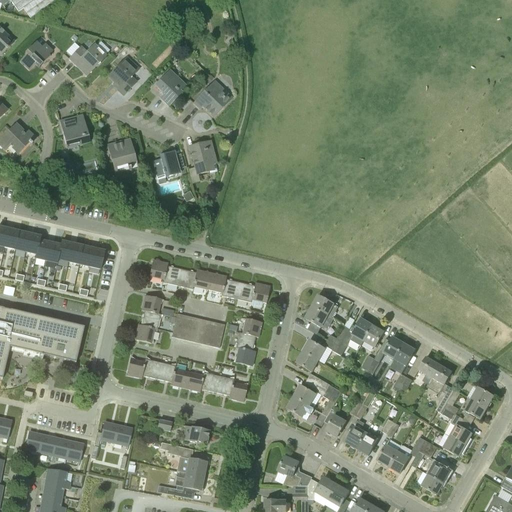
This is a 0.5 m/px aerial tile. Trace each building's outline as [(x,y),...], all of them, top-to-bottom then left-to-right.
[(55,2),(53,0),(12,0),(9,2),(17,13),(23,10),(30,20),(55,2)] [(0,29),(0,57),(11,46),(5,41),(8,38),(0,29)] [(44,45),(41,49),(36,43),(25,55),(26,56),(19,63),(29,72),(35,65),(39,69),(50,58),(48,56),(52,52),(44,45)] [(81,48),(69,60),(77,69),(86,77),(105,57),(96,48),(94,46),(86,54),(81,48)] [(136,83),(131,78),(138,70),(126,59),(108,78),(120,89),(118,91),(123,96),(136,83)] [(181,94),(180,92),(185,87),(169,72),(155,87),(164,96),(161,100),(168,107),(181,94)] [(214,79),(210,76),(204,82),(207,86),(214,79)] [(214,83),(193,104),(200,110),(202,107),(213,118),(231,99),(214,83)] [(67,120),(59,122),(65,145),(79,142),(80,146),(89,143),(82,116),(71,119),(67,120)] [(0,141),(0,146),(5,152),(11,146),(19,154),(28,144),(30,146),(32,144),(31,144),(36,139),(28,132),(24,136),(20,132),(21,130),(16,125),(0,141)] [(138,169),(133,153),(131,154),(129,145),(119,147),(118,143),(107,146),(111,164),(114,163),(116,171),(128,168),(128,172),(138,169)] [(215,164),(211,148),(209,149),(207,144),(190,148),(197,175),(209,172),(207,166),(215,164)] [(159,161),(152,163),(156,175),(157,178),(157,181),(164,179),(176,175),(180,174),(179,170),(176,157),(174,153),(163,156),(158,157),(159,161)] [(189,192),(182,196),(186,204),(193,200),(189,192)] [(0,224),(0,245),(6,247),(10,227),(0,224)] [(10,227),(6,247),(16,250),(21,230),(10,227)] [(21,230),(16,250),(26,252),(31,232),(21,230)] [(31,232),(26,252),(37,255),(42,235),(31,232)] [(41,239),(37,259),(46,262),(51,242),(41,239)] [(62,245),(58,261),(69,263),(73,243),(62,240),(62,245)] [(51,242),(46,262),(58,264),(58,261),(62,245),(51,242)] [(73,243),(69,263),(79,265),(84,246),(73,243)] [(84,246),(79,265),(89,268),(94,248),(84,246)] [(94,248),(89,268),(101,271),(105,251),(94,248)] [(149,278),(163,281),(167,265),(153,261),(149,278)] [(163,284),(178,287),(181,271),(167,268),(168,265),(167,265),(163,281),(163,284)] [(193,291),(193,288),(197,271),(196,271),(196,274),(181,271),(178,287),(193,291)] [(193,288),(208,291),(211,275),(197,271),(193,288)] [(208,291),(222,294),(226,278),(211,275),(208,291)] [(221,297),(236,301),(240,284),(225,281),(226,278),(222,294),(221,297)] [(240,284),(236,301),(251,304),(252,301),(255,285),(255,284),(254,287),(240,284)] [(270,288),(255,285),(252,301),(266,304),(270,288)] [(3,295),(12,297),(14,289),(4,287),(3,295)] [(141,312),(144,313),(160,316),(161,316),(158,315),(161,301),(145,297),(141,312)] [(318,297),(312,309),(333,320),(336,314),(335,313),(338,308),(318,297)] [(0,303),(0,373),(7,343),(79,359),(86,323),(0,303)] [(333,320),(312,309),(306,320),(321,328),(323,329),(329,327),(333,320)] [(144,313),(141,327),(157,330),(160,316),(144,313)] [(174,327),(180,328),(183,316),(177,315),(176,319),(174,325),(174,327)] [(186,329),(189,318),(183,316),(180,328),(186,329)] [(189,318),(186,329),(192,331),(195,319),(189,318)] [(201,321),(195,319),(192,331),(198,332),(201,321)] [(239,334),(255,338),(258,339),(261,324),(245,320),(242,334),(239,334)] [(204,334),(207,322),(201,321),(198,332),(204,334)] [(351,339),(346,336),(343,342),(347,345),(349,341),(355,344),(360,347),(364,342),(372,327),(361,321),(351,339)] [(207,322),(204,334),(210,335),(213,324),(207,322)] [(216,336),(219,325),(213,324),(210,335),(216,336)] [(216,336),(222,338),(224,326),(219,325),(216,336)] [(157,330),(141,327),(138,326),(134,341),(151,345),(154,330),(157,331),(157,330)] [(177,340),(180,328),(174,327),(171,338),(177,340)] [(346,336),(350,330),(344,327),(337,340),(342,343),(343,342),(346,336)] [(384,334),(372,327),(364,342),(375,349),(384,334)] [(180,328),(177,340),(183,341),(186,329),(180,328)] [(189,343),(192,331),(186,329),(183,341),(189,343)] [(195,344),(198,332),(192,331),(189,343),(195,344)] [(198,332),(195,344),(201,345),(204,334),(198,332)] [(207,347),(210,335),(204,334),(201,345),(207,347)] [(239,334),(236,348),(252,352),(255,338),(239,334)] [(214,348),(216,336),(210,335),(207,347),(214,348)] [(222,338),(216,336),(214,348),(219,349),(222,338)] [(337,340),(330,336),(327,342),(339,348),(342,343),(337,340)] [(384,354),(394,360),(395,360),(404,345),(392,339),(384,354)] [(310,342),(303,353),(318,362),(325,350),(310,342)] [(339,348),(327,342),(324,347),(336,354),(339,348)] [(395,360),(394,360),(391,365),(404,372),(415,352),(404,345),(395,360)] [(252,352),(236,348),(235,349),(238,350),(235,364),(251,368),(255,353),(252,352)] [(318,362),(303,353),(297,364),(312,373),(318,362)] [(367,372),(374,360),(369,357),(362,369),(367,372)] [(423,382),(428,385),(439,366),(426,359),(419,372),(426,376),(423,382)] [(141,380),(142,377),(146,360),(145,360),(144,363),(130,360),(126,376),(141,380)] [(142,377),(156,380),(160,364),(146,360),(142,377)] [(380,363),(374,360),(367,372),(373,375),(380,363)] [(156,380),(171,384),(174,367),(160,364),(156,380)] [(439,366),(428,385),(441,392),(452,374),(439,366)] [(170,386),(185,390),(189,373),(174,370),(175,367),(174,367),(171,384),(170,386)] [(200,393),(200,390),(204,374),(203,377),(189,373),(185,390),(200,393)] [(200,390),(215,394),(219,377),(204,374),(200,390)] [(399,391),(407,378),(401,375),(394,387),(399,391)] [(215,394),(229,397),(233,381),(219,377),(215,394)] [(412,382),(407,378),(399,391),(405,394),(412,382)] [(233,381),(229,397),(228,400),(243,403),(247,387),(233,384),(233,381)] [(300,387),(294,398),(313,410),(316,404),(312,402),(315,396),(300,387)] [(330,387),(327,392),(338,399),(342,393),(330,387)] [(455,391),(449,388),(435,411),(441,415),(444,409),(447,404),(455,391)] [(478,389),(472,401),(487,409),(493,398),(478,389)] [(453,407),(460,394),(455,391),(447,404),(453,407)] [(330,401),(335,404),(338,399),(327,392),(323,397),(330,401)] [(361,420),(368,408),(375,395),(370,392),(366,399),(362,405),(355,417),(361,420)] [(357,402),(362,405),(366,399),(363,397),(361,396),(357,402)] [(313,410),(294,398),(287,410),(302,418),(305,413),(311,416),(314,410),(313,410)] [(327,418),(335,404),(330,401),(322,415),(327,418)] [(487,409),(472,401),(465,412),(468,413),(480,420),(487,409)] [(355,417),(362,405),(357,402),(350,414),(355,417)] [(455,416),(459,410),(453,407),(447,404),(444,409),(455,416)] [(456,427),(459,428),(463,420),(455,416),(444,409),(441,415),(452,421),(450,424),(456,427)] [(334,417),(326,432),(337,439),(346,424),(334,417)] [(0,419),(0,437),(7,439),(11,423),(0,419)] [(387,435),(394,423),(388,420),(381,432),(387,435)] [(171,424),(158,421),(156,430),(169,433),(171,424)] [(357,450),(366,435),(360,432),(364,425),(359,422),(346,444),(357,450)] [(392,439),(399,427),(394,423),(387,435),(392,439)] [(100,441),(114,444),(118,427),(104,424),(100,441)] [(118,427),(114,444),(128,447),(131,430),(118,427)] [(209,432),(186,427),(183,441),(206,446),(209,432)] [(472,435),(459,428),(456,427),(450,438),(468,448),(472,441),(470,439),(472,435)] [(366,435),(357,450),(369,457),(380,438),(368,431),(366,435)] [(25,450),(39,453),(42,437),(29,433),(25,450)] [(39,453),(52,457),(56,440),(42,437),(39,453)] [(468,448),(450,438),(443,449),(459,458),(461,455),(464,456),(468,448)] [(425,442),(420,439),(412,452),(410,456),(415,459),(418,453),(419,453),(422,447),(425,442)] [(52,457),(66,460),(69,443),(56,440),(52,457)] [(437,449),(425,442),(422,447),(434,454),(437,449)] [(69,443),(66,460),(79,463),(83,446),(69,443)] [(179,473),(186,475),(203,478),(206,464),(189,460),(181,459),(183,449),(161,444),(159,450),(167,452),(167,455),(181,458),(178,473),(179,473)] [(408,459),(410,456),(412,452),(403,447),(401,446),(397,453),(389,468),(400,475),(409,460),(408,459)] [(377,462),(389,468),(397,453),(386,447),(382,453),(377,462)] [(431,460),(434,454),(422,447),(419,453),(424,456),(431,460)] [(416,469),(424,456),(419,453),(418,453),(415,459),(411,466),(416,469)] [(298,487),(308,488),(312,480),(311,480),(312,479),(303,475),(301,479),(294,476),(299,464),(284,458),(278,472),(287,476),(283,487),(298,487)] [(435,465),(428,476),(443,485),(450,474),(435,465)] [(47,470),(45,483),(69,487),(70,484),(64,483),(66,474),(47,470)] [(186,475),(179,473),(178,479),(176,478),(174,487),(176,487),(175,490),(182,492),(183,489),(200,492),(203,478),(186,475)] [(443,485),(428,476),(422,488),(437,496),(443,485)] [(314,493),(328,501),(337,486),(324,478),(320,485),(312,480),(308,488),(308,489),(307,495),(307,502),(308,502),(308,506),(313,506),(314,501),(314,493)] [(45,483),(43,495),(61,499),(63,490),(69,491),(69,487),(45,483)] [(337,486),(328,501),(340,508),(337,511),(344,511),(350,503),(345,500),(349,493),(337,486)] [(175,490),(157,487),(156,493),(181,498),(182,492),(175,490)] [(43,495),(40,508),(61,511),(64,511),(65,509),(60,508),(61,499),(43,495)] [(299,502),(299,507),(308,507),(308,506),(308,502),(307,502),(307,495),(292,495),(292,501),(299,502)] [(486,511),(511,511),(511,506),(495,496),(486,511)] [(352,511),(368,511),(372,506),(360,499),(352,511)] [(285,511),(286,502),(280,502),(265,502),(264,511),(285,511)]
